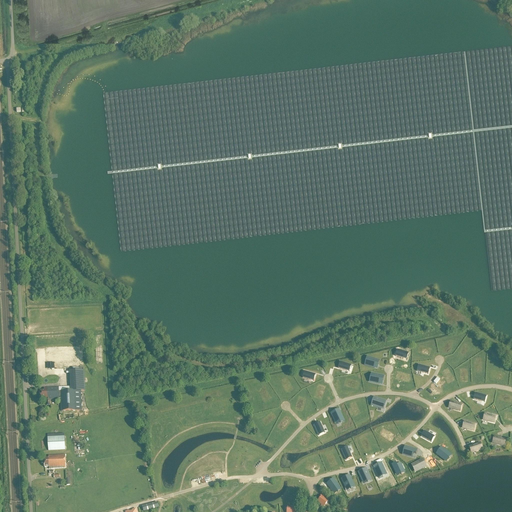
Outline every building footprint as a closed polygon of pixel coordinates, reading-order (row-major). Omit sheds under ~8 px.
[(51,370),(74,368),(74,371),(70,371),(71,391),(59,392),(59,388),(44,388),(44,391),(40,392),(40,399),(45,398),(45,399),(46,399),(46,405),(49,404),(49,399),(61,399),(61,412),(77,411),(82,411),(81,391),(85,391),(84,367),(81,368),(79,332),(72,333),(49,334),(51,370)] [(396,350),(393,358),(407,362),(409,354),(396,350)] [(377,370),(380,360),(367,357),(364,366),(377,370)] [(340,362),(338,369),(348,371),(350,365),(340,362)] [(417,372),(427,375),(428,375),(430,368),(419,365),(417,371),(417,372)] [(313,381),(315,375),(305,372),(303,379),(313,381)] [(382,385),(384,376),(371,373),(369,382),(382,385)] [(475,393),(473,400),(485,403),(486,396),(475,393)] [(384,410),(387,401),(374,397),(371,406),(384,410)] [(453,403),(451,402),(449,408),(460,412),(462,406),(454,403),(455,403),(453,402),(453,403)] [(339,409),(331,413),(336,425),(345,421),(339,409)] [(483,420),(495,424),(497,418),(489,415),(487,414),(487,415),(485,414),(483,420)] [(466,423),(464,422),(462,428),(474,431),(476,425),(468,423),(468,422),(466,422),(466,423)] [(320,423),(314,426),(319,437),(325,434),(320,423)] [(431,443),(435,437),(424,431),(421,437),(431,443)] [(64,437),(48,438),(48,451),(65,451),(64,437)] [(496,438),(494,437),(493,443),(504,447),(506,440),(498,438),(497,437),(496,438)] [(471,446),(469,447),(471,453),(483,450),(481,443),(473,446),(473,445),(471,446)] [(347,447),(341,450),(346,461),(352,458),(347,447)] [(417,451),(415,450),(407,448),(406,452),(404,451),(403,455),(412,458),(414,454),(416,455),(417,451)] [(442,448),(437,453),(446,462),(451,457),(442,448)] [(49,470),(53,470),(53,469),(66,469),(65,455),(48,456),(49,458),(44,458),(45,468),(49,468),(49,470)] [(425,461),(412,465),(414,473),(428,469),(425,461)] [(375,470),(378,477),(379,479),(383,477),(382,475),(386,473),(383,466),(382,463),(378,465),(379,468),(375,470)] [(396,464),(392,465),(397,475),(400,473),(401,475),(405,473),(401,464),(397,466),(396,464)] [(367,469),(358,473),(364,485),(372,481),(367,469)] [(350,476),(341,479),(347,492),(355,488),(350,476)] [(336,481),(329,483),(334,498),(341,495),(336,481)] [(323,508),(328,502),(323,498),(324,497),(322,495),(320,497),(321,498),(318,502),(322,505),(321,507),(323,508)] [(143,511),(144,511),(159,508),(158,503),(142,507),(143,511)]
